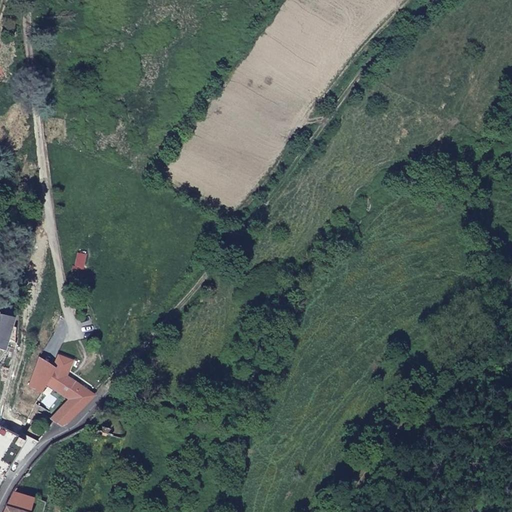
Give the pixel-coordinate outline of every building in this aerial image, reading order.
[(92,255),(82,252),(78,268),(89,272),(92,255)] [(0,354),(7,356),(27,330),(0,323),(0,354)] [(63,373),(70,378),(78,361),(66,354),(56,369),(63,373)] [(71,399),(82,386),(70,378),(63,373),(56,369),(49,384),(71,399)] [(64,428),(96,397),(82,386),(71,399),(52,423),(55,425),(64,428)] [(0,474),(4,477),(12,462),(23,443),(0,432),(0,474)] [(29,511),(17,507),(20,501),(23,494),(16,492),(7,509),(5,511),(29,511)] [(30,511),(33,506),(20,501),(17,507),(29,511),(30,511)]
